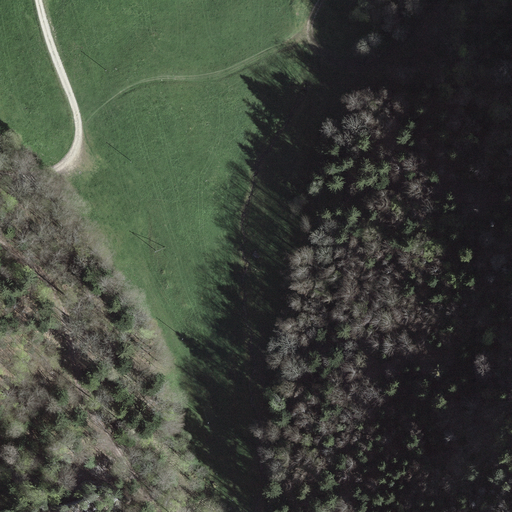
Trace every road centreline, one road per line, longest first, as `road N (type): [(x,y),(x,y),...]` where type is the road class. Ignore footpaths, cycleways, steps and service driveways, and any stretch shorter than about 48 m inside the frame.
road 1 (track): [(0,249),(54,304),(101,428),(154,511)]
road 2 (track): [(0,173),(53,172),(80,145),(78,117),(37,0)]
